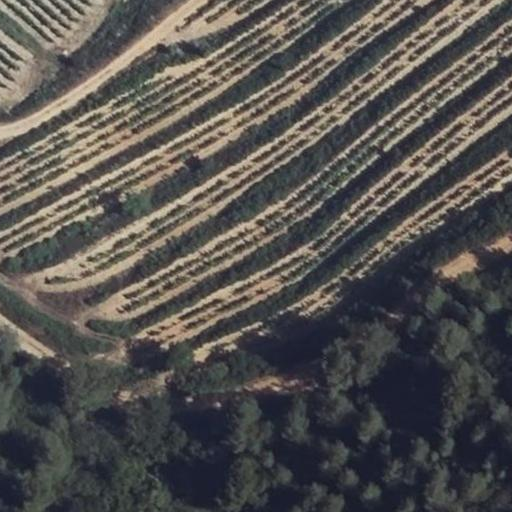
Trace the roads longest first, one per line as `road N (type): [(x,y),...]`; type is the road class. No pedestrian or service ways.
road 1 (track): [(0,315),(105,392),(226,399),(345,355),(431,280),(511,242)]
road 2 (track): [(198,0),(76,98),(0,130)]
